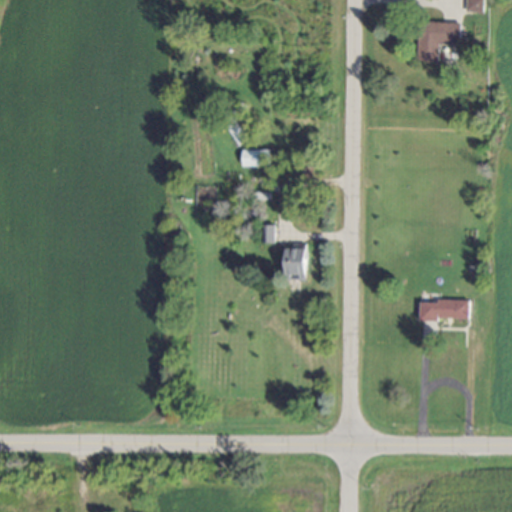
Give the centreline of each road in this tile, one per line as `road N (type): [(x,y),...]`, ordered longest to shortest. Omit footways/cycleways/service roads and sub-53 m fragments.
road 1 (residential): [(354,0),(347,511)]
road 2 (tertiary): [(511,444),(0,442)]
